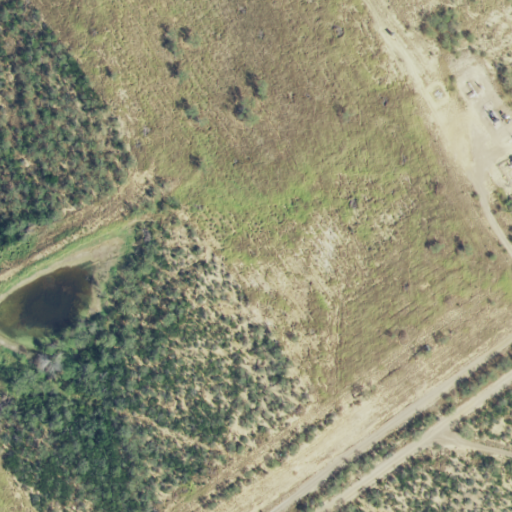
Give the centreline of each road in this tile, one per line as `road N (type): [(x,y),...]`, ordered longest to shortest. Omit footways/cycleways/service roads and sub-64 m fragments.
road 1 (residential): [(511,312),(244,511)]
road 2 (residential): [(357,511),(511,401)]
